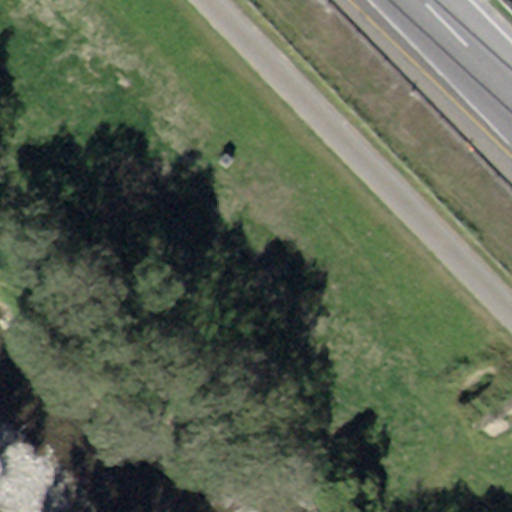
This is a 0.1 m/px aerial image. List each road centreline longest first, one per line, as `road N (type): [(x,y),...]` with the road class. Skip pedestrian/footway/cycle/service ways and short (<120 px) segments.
road 1 (unclassified): [(207,0),(511,312)]
road 2 (motorway): [(419,0),(511,96)]
